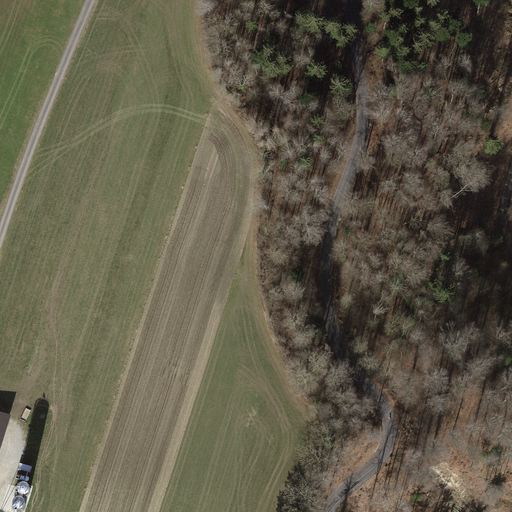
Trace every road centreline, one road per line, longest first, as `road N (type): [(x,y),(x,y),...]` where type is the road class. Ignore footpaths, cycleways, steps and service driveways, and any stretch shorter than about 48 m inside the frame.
road 1 (tertiary): [(328,511),(379,458),(389,423),(383,404),(343,359),(324,285),(329,228),(363,124),(350,0)]
road 2 (unclassified): [(89,0),(0,235)]
